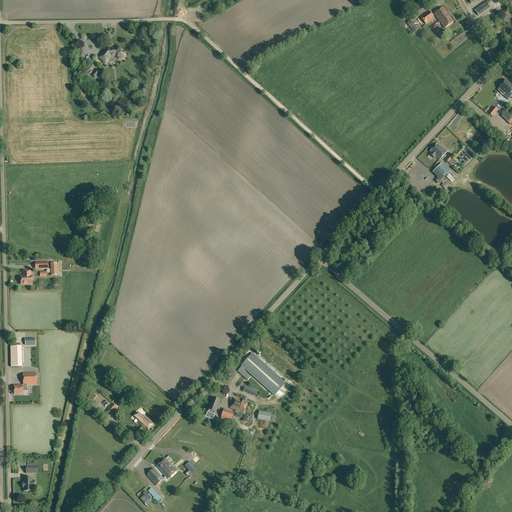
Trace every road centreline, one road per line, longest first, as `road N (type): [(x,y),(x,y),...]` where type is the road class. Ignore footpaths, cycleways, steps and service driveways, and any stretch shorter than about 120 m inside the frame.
road 1 (unclassified): [(10,511),(0,60)]
road 2 (unclassified): [(90,511),(319,258)]
road 3 (unclassified): [(319,258),(497,62)]
road 4 (track): [(184,20),(377,193)]
road 5 (unclassified): [(511,424),(319,258)]
road 6 (track): [(0,22),(184,20)]
